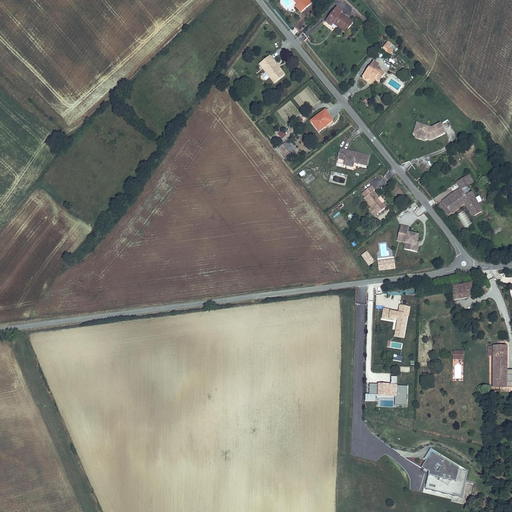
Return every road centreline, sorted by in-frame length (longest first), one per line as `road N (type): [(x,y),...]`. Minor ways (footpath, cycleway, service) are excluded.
road 1 (tertiary): [(0,327),(465,263)]
road 2 (tertiary): [(465,263),(257,0)]
